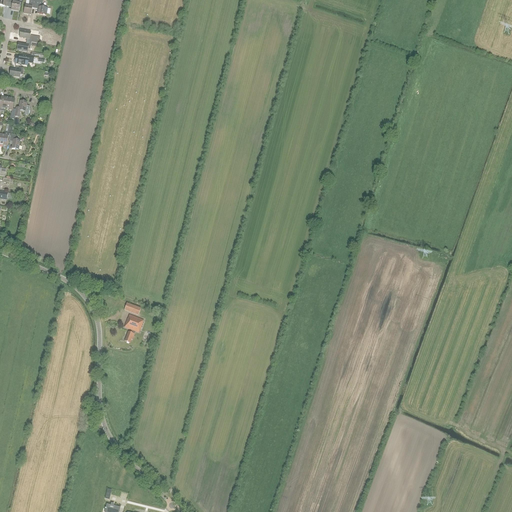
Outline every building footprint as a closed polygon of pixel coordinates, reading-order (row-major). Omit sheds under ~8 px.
[(16,0),(10,0),(10,3),(12,3),(11,10),(18,11),(20,2),(17,2),(16,0)] [(35,9),(36,0),(29,0),(29,5),(25,5),(24,14),(31,15),(32,8),(35,9)] [(51,9),(48,9),(42,8),(43,0),(36,0),(35,9),(38,9),(37,14),(46,15),(47,14),(50,14),(51,9)] [(27,39),(27,42),(32,43),(33,36),(30,36),(31,32),(21,31),(19,38),(27,39)] [(18,44),(17,51),(27,53),(28,49),(30,50),(31,46),(31,44),(32,43),(27,42),(26,45),(18,44)] [(35,57),(29,56),(24,55),(24,58),(16,57),(15,64),(28,66),(28,63),(33,64),(35,57)] [(23,75),(24,68),(19,67),(19,70),(11,69),(10,76),(20,78),(20,75),(23,75)] [(0,106),(6,108),(8,97),(4,97),(4,98),(1,97),(0,104),(0,106)] [(12,98),(8,97),(6,108),(9,109),(9,110),(12,111),(10,119),(14,120),(14,117),(16,109),(13,109),(14,99),(12,99),(12,98)] [(16,109),(14,117),(19,118),(21,111),(25,111),(25,115),(28,116),(30,106),(27,106),(27,103),(20,101),(19,108),(16,107),(16,109)] [(11,137),(11,135),(13,127),(9,126),(8,133),(5,132),(4,135),(1,135),(0,142),(0,145),(3,146),(4,145),(6,146),(8,136),(11,137)] [(16,136),(11,135),(11,137),(10,142),(13,142),(12,149),(19,150),(20,141),(16,140),(16,136)] [(8,193),(5,193),(0,191),(0,199),(7,201),(8,193)] [(138,315),(141,309),(127,303),(124,310),(138,315)] [(139,333),(144,321),(130,315),(128,319),(124,328),(132,331),(131,333),(128,332),(125,341),(130,343),(131,340),(133,340),(136,332),(139,333)]
